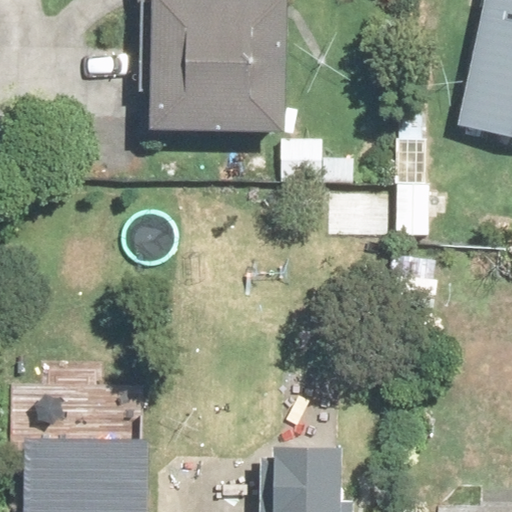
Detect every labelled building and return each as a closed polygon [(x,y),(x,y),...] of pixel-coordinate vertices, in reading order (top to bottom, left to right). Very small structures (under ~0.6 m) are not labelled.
[(276,0),(132,0),(132,126),(268,127),(268,71),(268,3),(276,3),(276,0)] [(511,0),(492,0),(474,118),(511,123),(511,0)] [(402,112),(399,241),(432,242),(434,112),(402,112)] [(332,144),(285,143),(284,184),(360,186),(360,162),(331,162),(332,144)] [(340,511),(341,499),(325,499),(325,444),(257,444),(256,491),(255,511),(340,511)]
